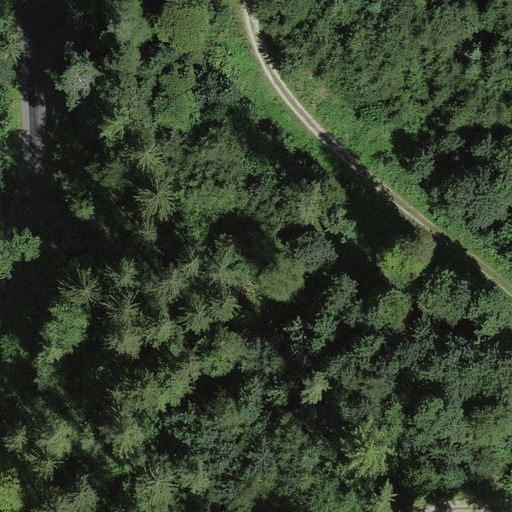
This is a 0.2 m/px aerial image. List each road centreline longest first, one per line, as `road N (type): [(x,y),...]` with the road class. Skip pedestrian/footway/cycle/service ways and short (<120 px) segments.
road 1 (track): [(245,0),(259,52),(296,110),(511,285)]
road 2 (unclassified): [(0,294),(36,148),(26,0)]
